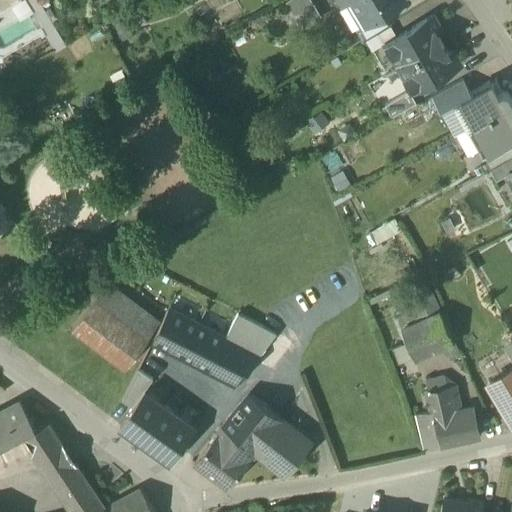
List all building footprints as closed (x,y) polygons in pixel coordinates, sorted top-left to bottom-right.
[(24,0),(12,7),(20,21),(27,17),(33,13),(24,0)] [(24,0),(33,13),(42,29),(56,53),(66,47),(38,0),(24,0)] [(285,0),(301,26),(321,14),(312,0),(285,0)] [(360,0),(349,0),(343,4),(339,6),(351,28),(355,25),(370,16),(360,0)] [(360,0),(370,16),(371,18),(383,11),(401,0),(340,0),(343,4),(349,0),(360,0)] [(355,25),(363,38),(365,36),(389,22),(383,11),(371,18),(370,16),(355,25)] [(37,32),(42,29),(33,13),(27,17),(37,32)] [(385,40),(399,64),(441,40),(435,28),(439,26),(432,13),(397,33),(385,40)] [(389,22),(365,36),(371,48),(385,40),(397,33),(390,21),(389,22)] [(448,51),(441,40),(399,64),(413,88),(460,62),(452,49),(448,51)] [(470,90),(462,76),(431,93),(439,108),(440,107),(453,100),(453,99),(470,90)] [(496,78),(490,82),(496,93),(502,90),(496,78)] [(453,100),(468,126),(511,101),(511,98),(508,91),(502,90),(496,93),(490,82),(489,80),(470,90),(453,99),(453,100)] [(385,104),(391,115),(416,102),(409,90),(385,104)] [(468,126),(453,100),(440,107),(454,134),(455,133),(468,126)] [(511,101),(468,126),(480,147),(482,152),(511,136),(511,121),(511,119),(511,118),(511,101)] [(321,110),(305,122),(314,133),(330,121),(321,110)] [(468,126),(455,133),(467,155),(480,147),(468,126)] [(511,136),(482,152),(489,167),(511,154),(511,136)] [(511,168),(511,154),(489,167),(496,178),(511,170),(510,169),(511,168)] [(343,169),(330,175),(339,190),(351,183),(343,169)] [(368,232),(375,243),(401,229),(395,217),(368,232)] [(72,327),(125,367),(159,322),(106,282),(72,327)] [(397,315),(401,328),(439,310),(429,289),(405,299),(409,309),(397,315)] [(235,382),(258,353),(218,333),(169,307),(165,314),(153,340),(235,382)] [(230,308),(218,333),(258,353),(271,328),(230,308)] [(407,342),(414,358),(438,347),(453,341),(439,310),(401,328),(407,342)] [(510,354),(511,352),(511,339),(502,346),(507,356),(510,354)] [(455,340),(453,341),(438,347),(449,360),(461,354),(455,340)] [(399,364),(414,358),(407,342),(392,348),(399,364)] [(486,384),(489,382),(507,371),(496,352),(475,365),(486,384)] [(489,382),(511,420),(511,368),(507,371),(489,382)] [(121,400),(132,408),(144,391),(152,379),(137,369),(121,400)] [(425,377),(429,390),(446,386),(445,382),(440,383),(439,380),(434,381),(433,375),(425,377)] [(452,412),(446,386),(429,390),(435,416),(452,412)] [(119,426),(169,461),(195,426),(144,391),(132,408),(119,426)] [(254,452),(284,475),(312,441),(249,392),(222,426),(254,452)] [(0,446),(22,435),(35,428),(21,403),(0,413),(0,446)] [(472,408),(452,412),(435,416),(441,445),(478,436),(472,408)] [(413,421),(423,449),(441,445),(435,416),(413,421)] [(23,436),(32,454),(40,466),(65,449),(48,423),(23,436)] [(194,462),(226,487),(254,452),(222,426),(194,462)] [(23,436),(0,448),(0,470),(32,454),(23,436)] [(75,464),(65,449),(40,466),(50,481),(75,464)] [(104,507),(75,464),(50,481),(70,511),(95,511),(101,509),(104,507)] [(153,511),(140,490),(102,510),(103,511),(153,511)] [(443,498),(440,511),(480,511),(482,503),(467,500),(466,503),(443,498)]
